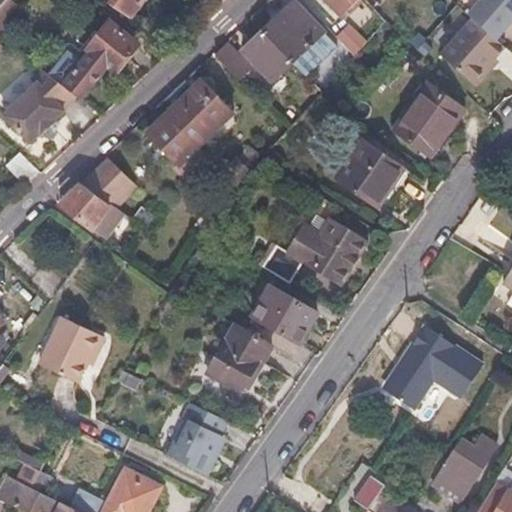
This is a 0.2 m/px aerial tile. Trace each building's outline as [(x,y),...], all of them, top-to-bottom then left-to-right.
[(143,0),(111,0),(112,0),(132,16),(143,0)] [(270,24),(260,33),(290,63),(304,77),(339,43),(336,40),(297,0),(294,0),(279,15),(276,11),(267,20),(270,24)] [(342,11),(354,0),(324,0),(343,19),(346,15),(342,11)] [(471,19),(494,40),(511,19),(511,0),(483,0),(481,3),(477,4),(467,15),(471,19)] [(494,40),(471,19),(439,55),(475,87),(489,71),(486,68),(503,48),(494,40)] [(112,20),(101,33),(88,48),(91,50),(64,83),(78,94),(82,97),(109,64),(116,70),(139,42),(112,20)] [(336,40),(339,43),(352,56),(364,42),(349,27),(336,40)] [(48,71),(64,83),(91,50),(88,48),(101,33),(96,28),(77,52),(68,46),(48,71)] [(167,54),(177,44),(155,29),(147,40),(167,54)] [(271,81),(290,63),(260,33),(242,51),(271,81)] [(213,54),(240,81),(251,70),(225,43),(213,54)] [(48,71),(45,69),(35,78),(38,81),(4,114),(31,142),(41,133),(43,134),(60,118),(58,116),(68,107),(66,106),(78,94),(64,83),(48,71)] [(12,104),(33,84),(24,74),(2,93),(12,104)] [(180,99),(213,133),(233,113),(201,80),(180,99)] [(447,128),(449,129),(461,111),(423,85),(393,130),(428,155),(447,128)] [(197,149),(213,133),(180,99),(164,115),(197,149)] [(179,166),(197,149),(164,115),(147,132),(179,166)] [(362,140),(336,178),(377,206),(403,168),(362,140)] [(247,146),(238,159),(249,170),(260,155),(247,146)] [(25,183),(39,169),(21,151),(7,165),(25,183)] [(237,186),(249,170),(238,159),(236,156),(221,170),(237,186)] [(115,209),(135,190),(106,161),(81,185),(115,209)] [(101,235),(119,211),(115,209),(81,185),(61,205),(101,235)] [(192,229),(201,235),(218,212),(209,205),(192,229)] [(153,217),(140,207),(131,219),(144,228),(153,217)] [(268,271),(294,286),(306,265),(348,290),(374,245),(336,222),(325,240),(309,231),(293,256),(281,249),(268,271)] [(251,318),(299,345),(317,313),(269,286),(251,318)] [(91,353),(96,355),(104,337),(61,317),(40,366),(78,383),(87,363),(91,353)] [(259,362),(262,364),(272,347),(234,326),(208,374),(242,393),(259,362)] [(407,412),(416,398),(447,352),(413,330),(411,334),(408,331),(394,352),(391,351),(367,386),(407,412)] [(91,353),(87,363),(92,365),(96,355),(91,353)] [(143,380),(123,370),(118,380),(139,390),(143,380)] [(433,409),(416,398),(407,412),(404,416),(440,439),(459,408),(441,397),(433,409)] [(205,479),(216,457),(209,453),(218,434),(225,419),(188,401),(180,416),(185,418),(165,460),(205,479)] [(209,453),(216,457),(226,437),(218,434),(209,453)] [(495,446),(479,436),(472,448),(461,440),(435,481),(463,498),(481,469),(478,468),(485,457),(488,459),(495,446)] [(30,467),(40,471),(45,464),(34,458),(30,467)] [(16,480),(32,488),(40,471),(30,467),(25,464),(16,480)] [(103,511),(148,511),(161,486),(125,468),(103,511)] [(32,488),(43,494),(52,477),(40,471),(32,488)] [(0,497),(30,511),(59,511),(64,504),(43,494),(32,488),(16,480),(6,475),(0,485),(0,497)] [(384,485),(370,476),(354,500),(368,509),(384,485)] [(474,511),(511,511),(511,491),(495,481),(474,511)]
